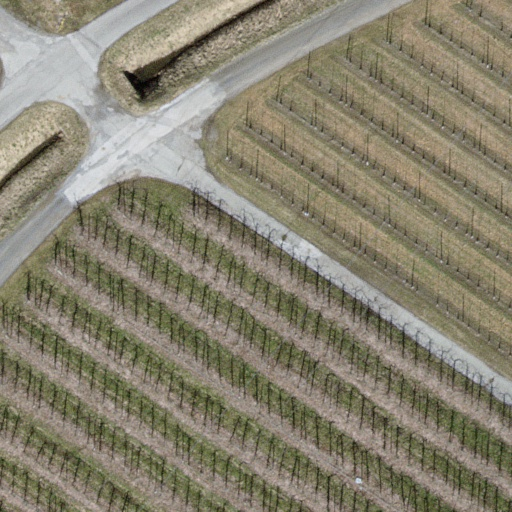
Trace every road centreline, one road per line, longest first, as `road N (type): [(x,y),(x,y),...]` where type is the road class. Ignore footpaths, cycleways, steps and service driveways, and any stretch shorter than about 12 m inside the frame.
road 1 (track): [(0,28),(136,142),(511,397)]
road 2 (track): [(380,0),(136,142),(0,261)]
road 3 (track): [(0,109),(52,64),(152,0)]
